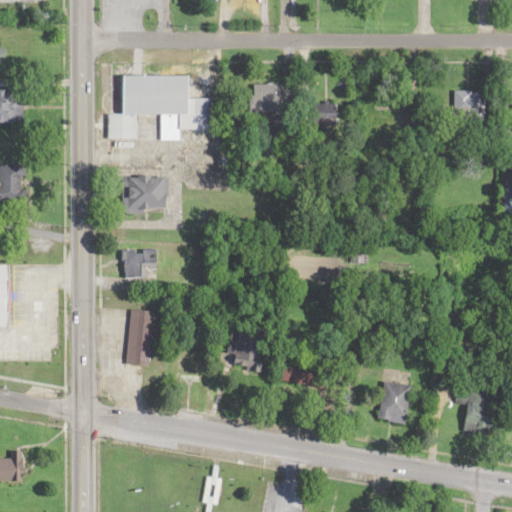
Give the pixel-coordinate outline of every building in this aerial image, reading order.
[(0,73),(1,73),(2,61),(12,61),(12,52),(2,52),(2,39),(0,39),(0,73)] [(194,77),(124,78),(124,117),(112,117),(112,140),(139,140),(139,116),(163,116),(163,143),(182,143),(182,132),(216,132),(216,101),(194,101),(194,77)] [(285,87),(258,87),(258,116),(285,116),(285,87)] [(25,91),(0,91),(0,124),(25,125),(25,91)] [(25,167),(1,167),(1,189),(0,188),(0,203),(25,203),(25,167)] [(171,213),(171,174),(128,173),(128,212),(171,213)] [(41,251),(30,250),(25,297),(36,298),(41,251)] [(158,253),(126,253),(126,280),(158,280),(158,253)] [(352,269),(368,269),(368,256),(352,256),(352,269)] [(14,295),(0,295),(0,316),(14,316),(14,295)] [(129,367),(152,369),(155,314),(132,312),(129,367)] [(36,349),(36,314),(18,314),(19,362),(54,362),(54,349),(36,349)] [(236,369),(264,373),(270,332),(242,328),(236,369)] [(205,384),(205,349),(181,349),(181,384),(205,384)] [(316,370),(286,363),(281,382),(311,389),(316,370)] [(414,390),(388,384),(380,422),(406,428),(414,390)] [(468,407),(467,435),(503,436),(505,394),(458,392),(458,407),(468,407)] [(0,461),(0,483),(24,484),(24,454),(13,454),(13,461),(0,461)]
